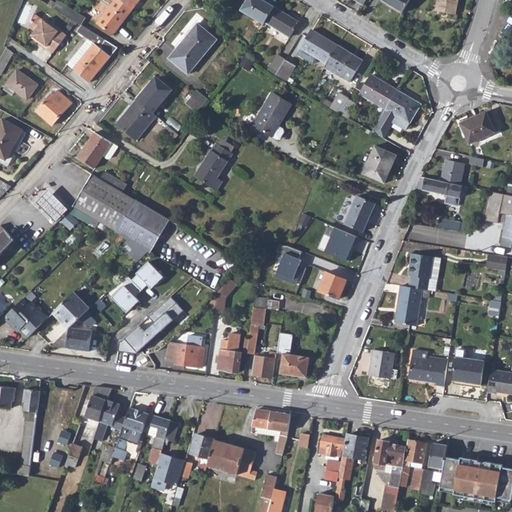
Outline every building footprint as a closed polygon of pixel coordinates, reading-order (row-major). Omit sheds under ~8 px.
[(132,9),(121,0),(113,0),(97,21),(113,34),(132,9)] [(121,0),(132,9),(139,0),(121,0)] [(248,0),(241,11),(264,25),(265,23),(274,8),(261,0),(248,0)] [(380,0),(381,0),(402,14),(410,0),(380,0)] [(437,0),(435,11),(456,15),(458,0),(437,0)] [(62,2),(58,9),(82,24),(86,17),(62,2)] [(274,8),(265,23),(289,38),(299,23),(274,8)] [(53,52),(67,34),(52,24),(51,25),(35,13),(29,26),(35,30),(32,35),(33,35),(39,39),(38,41),(53,52)] [(196,23),(167,58),(187,74),(216,40),(196,23)] [(94,42),(73,68),(90,82),(118,47),(82,24),(77,31),(88,38),(94,42)] [(301,49),(327,64),(338,46),(313,31),(301,49)] [(88,38),(68,64),(73,68),(94,42),(88,38)] [(327,64),(324,68),(349,83),(363,61),(338,46),(327,64)] [(6,47),(0,58),(0,73),(1,74),(13,52),(6,47)] [(278,56),(269,71),(276,75),(285,61),(278,56)] [(285,61),(276,75),(287,82),(296,67),(285,61)] [(17,71),(7,85),(15,91),(27,99),(37,85),(17,71)] [(360,95),(385,110),(397,91),(372,76),(360,95)] [(145,89),(136,99),(153,113),(172,90),(157,78),(152,85),(154,86),(149,92),(145,89)] [(14,92),(6,86),(4,89),(12,95),(14,92)] [(54,95),(52,93),(37,111),(52,125),(71,102),(59,91),(58,91),(54,95)] [(196,91),(191,97),(202,106),(207,101),(196,91)] [(385,110),(381,117),(372,132),(384,139),(393,124),(406,132),(410,125),(407,123),(413,112),(416,114),(421,106),(397,91),(385,110)] [(272,92),(253,124),(272,136),(277,140),(280,139),(284,132),(283,129),(278,126),(292,104),(272,92)] [(340,94),(331,109),(340,114),(348,100),(349,99),(340,94)] [(202,106),(191,97),(186,103),(193,109),(198,112),(202,106)] [(153,113),(136,99),(116,124),(136,140),(156,116),(153,113)] [(348,100),(340,114),(349,119),(357,105),(348,100)] [(407,123),(410,125),(416,114),(413,112),(407,123)] [(487,112),(461,123),(470,144),(496,132),(487,112)] [(3,119),(0,123),(0,156),(5,159),(22,130),(3,119)] [(118,147),(95,133),(79,159),(96,169),(104,156),(108,159),(111,158),(118,147)] [(195,177),(217,191),(222,182),(217,179),(232,154),(216,144),(211,152),(210,151),(195,177)] [(375,146),(363,175),(385,184),(397,155),(375,146)] [(486,160),(472,157),(470,164),(485,167),(486,160)] [(448,160),(443,181),(461,186),(466,164),(448,160)] [(106,173),(101,180),(124,194),(128,186),(106,173)] [(94,176),(75,208),(89,216),(93,219),(99,223),(128,239),(148,251),(151,253),(170,221),(136,201),(124,194),(101,180),(94,176)] [(421,177),(415,188),(447,195),(455,197),(460,198),(462,191),(465,191),(466,187),(461,186),(443,181),(421,177)] [(56,220),(69,207),(43,180),(30,193),(56,220)] [(5,182),(0,186),(0,196),(12,185),(5,182)] [(511,196),(490,192),(483,221),(498,224),(500,214),(508,215),(511,216),(511,196)] [(358,197),(346,224),(365,232),(377,205),(358,197)] [(64,220),(71,227),(78,219),(71,212),(64,220)] [(511,216),(508,215),(501,246),(511,248),(511,216)] [(93,219),(90,224),(96,228),(99,223),(93,219)] [(440,220),(439,229),(459,232),(461,224),(440,220)] [(0,226),(0,254),(14,240),(0,226)] [(335,227),(325,250),(349,260),(358,237),(335,227)] [(406,234),(405,241),(429,245),(431,237),(418,235),(418,236),(406,234)] [(128,239),(122,245),(138,262),(148,251),(128,239)] [(294,278),(301,260),(284,254),(277,272),(294,278)] [(410,278),(408,288),(422,290),(428,291),(429,285),(429,279),(430,273),(438,274),(440,259),(411,255),(408,277),(410,278)] [(489,255),(487,268),(499,270),(506,271),(508,258),(489,255)] [(164,277),(149,262),(137,274),(138,275),(125,287),(124,286),(112,297),(127,312),(139,301),(135,297),(148,285),(152,289),(164,277)] [(275,276),(296,284),(298,280),(294,278),(277,272),(275,276)] [(327,273),(320,292),(341,299),(348,281),(327,273)] [(229,280),(218,292),(226,298),(236,286),(229,280)] [(408,288),(401,287),(396,324),(417,326),(421,299),(422,290),(408,288)] [(73,293),(53,313),(68,330),(71,327),(79,319),(86,312),(90,309),(73,293)] [(111,301),(104,294),(93,305),(100,312),(111,301)] [(218,297),(208,307),(215,314),(218,297)] [(136,354),(183,310),(171,298),(149,316),(155,322),(145,331),(139,325),(119,341),(117,351),(136,354)] [(256,298),(254,306),(268,309),(269,300),(256,298)] [(24,300),(5,319),(13,327),(16,325),(20,330),(28,338),(48,318),(33,303),(31,305),(24,300)] [(254,308),(247,354),(254,355),(259,326),(263,326),(266,309),(254,308)] [(86,312),(79,319),(85,324),(92,318),(86,312)] [(68,330),(51,346),(90,352),(93,331),(71,327),(68,330)] [(220,356),(219,363),(218,369),(229,370),(228,371),(239,372),(241,353),(238,353),(241,335),(230,333),(229,341),(222,340),(221,350),(220,356)] [(284,355),(281,374),(307,377),(309,358),(290,355),(293,335),(281,333),(278,354),(284,355)] [(168,359),(178,361),(188,362),(187,366),(203,368),(206,348),(201,347),(189,346),(171,343),(168,359)] [(375,351),(371,376),(392,379),(395,354),(375,351)] [(415,352),(414,359),(428,361),(428,358),(428,354),(415,352)] [(256,357),(253,375),(273,378),(277,353),(270,353),(269,359),(256,357)] [(458,355),(455,379),(483,383),(487,360),(458,355)] [(428,361),(414,359),(411,377),(438,381),(437,385),(446,386),(450,361),(442,360),(428,358),(428,361)] [(511,372),(501,371),(497,392),(511,393),(511,372)] [(0,385),(0,406),(12,408),(13,400),(15,400),(16,387),(0,385)] [(92,397),(86,417),(100,422),(109,399),(113,389),(96,387),(92,397)] [(20,465),(19,473),(22,474),(31,475),(42,390),(26,388),(24,401),(26,401),(25,410),(29,411),(23,465),(20,465)] [(100,422),(94,438),(102,441),(108,424),(111,425),(111,426),(117,428),(121,416),(117,414),(120,404),(109,399),(100,422)] [(121,430),(120,434),(119,437),(115,447),(112,456),(123,460),(126,451),(124,451),(127,441),(130,442),(134,429),(138,431),(138,433),(141,434),(149,414),(130,407),(129,407),(126,417),(121,430)] [(255,433),(255,431),(257,427),(280,431),(279,436),(274,452),(282,454),(292,414),(274,411),(257,409),(252,426),(253,426),(251,432),(255,433)] [(156,437),(149,461),(158,464),(169,427),(171,420),(154,415),(150,425),(148,435),(156,437)] [(121,416),(117,428),(121,430),(126,417),(121,416)] [(257,427),(255,431),(279,436),(280,431),(257,427)] [(106,443),(115,447),(119,437),(120,434),(117,433),(116,436),(109,433),(106,443)] [(202,456),(209,458),(215,439),(196,433),(190,452),(197,455),(197,458),(201,459),(202,456)] [(308,448),(311,434),(302,433),(300,446),(308,448)] [(342,449),(344,449),(346,438),(322,434),(319,452),(341,457),(342,449)] [(339,472),(338,478),(345,479),(347,477),(349,467),(353,465),(354,457),(365,459),(369,438),(348,434),(344,454),(343,454),(339,472)] [(209,458),(207,466),(254,480),(257,471),(251,469),(256,452),(215,439),(209,458)] [(404,464),(407,446),(390,443),(391,442),(379,440),(374,465),(376,469),(392,472),(390,485),(386,484),(382,509),(395,511),(400,485),(404,464)] [(409,440),(406,459),(423,463),(427,443),(409,440)] [(73,442),(66,463),(69,465),(71,462),(77,464),(84,446),(73,442)] [(429,466),(444,469),(446,457),(448,445),(434,443),(429,466)] [(154,477),(151,486),(163,490),(168,481),(178,484),(185,460),(162,453),(155,477),(154,477)] [(461,459),(446,457),(444,469),(441,487),(456,489),(455,493),(455,494),(458,494),(469,497),(481,499),(493,501),(496,501),(496,500),(497,497),(511,500),(511,498),(511,468),(503,467),(503,465),(485,461),(485,463),(479,461),(476,461),(475,468),(471,467),(472,461),(461,459)] [(461,457),(461,459),(472,461),(471,467),(475,468),(476,461),(479,461),(479,460),(461,457)] [(186,461),(182,476),(189,478),(193,463),(186,461)] [(137,464),(135,471),(143,473),(144,466),(137,464)] [(404,464),(400,485),(406,486),(410,465),(404,464)] [(410,487),(418,489),(420,480),(422,468),(414,467),(410,487)] [(422,468),(420,480),(429,482),(432,470),(422,468)] [(328,469),(326,479),(338,481),(338,478),(339,472),(328,469)] [(263,497),(259,511),(267,511),(274,489),(274,486),(277,476),(266,474),(261,496),(263,497)] [(338,481),(336,490),(344,491),(345,479),(338,478),(338,481)] [(178,486),(173,505),(179,507),(184,488),(178,486)] [(280,511),(284,498),(282,497),(283,491),(274,489),(267,511),(280,511)] [(335,496),(334,500),(343,502),(344,492),(344,491),(336,490),(335,496)] [(315,511),(331,511),(334,500),(335,496),(319,493),(315,511)] [(367,511),(369,501),(361,499),(359,511),(360,511),(367,511)]
